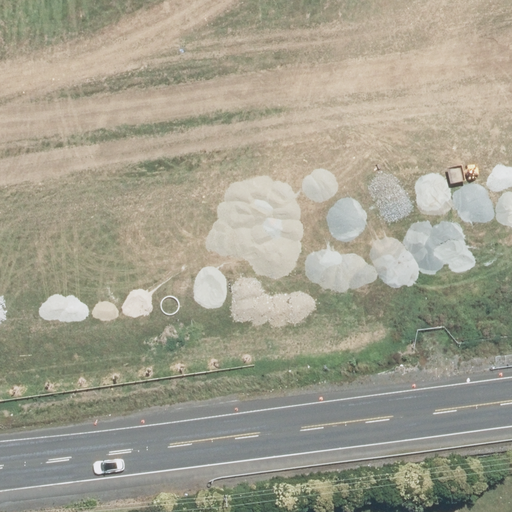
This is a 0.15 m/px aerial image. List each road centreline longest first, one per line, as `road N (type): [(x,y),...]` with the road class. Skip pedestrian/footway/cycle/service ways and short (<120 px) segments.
road 1 (secondary): [(511,404),(0,468)]
road 2 (unknown): [(0,154),(266,102)]
road 3 (unknown): [(266,102),(444,89),(511,59)]
